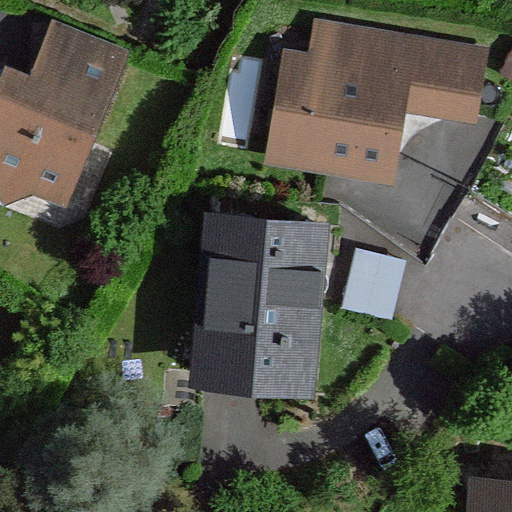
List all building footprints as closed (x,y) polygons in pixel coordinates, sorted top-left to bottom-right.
[(0,99),(0,156),(29,168),(34,183),(63,195),(122,53),(59,27),(35,84),(11,74),(0,99)] [(397,105),(406,49),(328,37),(323,69),(301,66),(287,155),(387,170),(397,105)] [(425,109),(434,53),(406,49),(397,105),(425,109)] [(469,116),(477,60),(434,53),(425,109),(469,116)] [(0,173),(9,195),(34,183),(29,168),(0,156),(0,173)] [(211,289),(314,305),(315,295),(324,296),(326,267),(318,266),(323,228),(218,218),(211,289)] [(359,247),(346,303),(387,313),(400,257),(359,247)] [(308,380),(314,305),(211,289),(205,364),(264,365),(264,378),(308,380)] [(511,511),(511,482),(481,481),(479,511),(511,511)]
